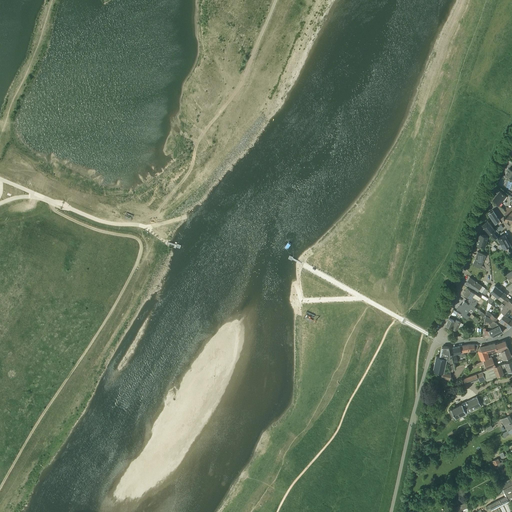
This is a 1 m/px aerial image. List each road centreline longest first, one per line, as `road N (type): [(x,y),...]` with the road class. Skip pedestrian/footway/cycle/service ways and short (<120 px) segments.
road 1 (unclassified): [(390,511),(436,339)]
road 2 (unclassified): [(436,339),(487,199)]
